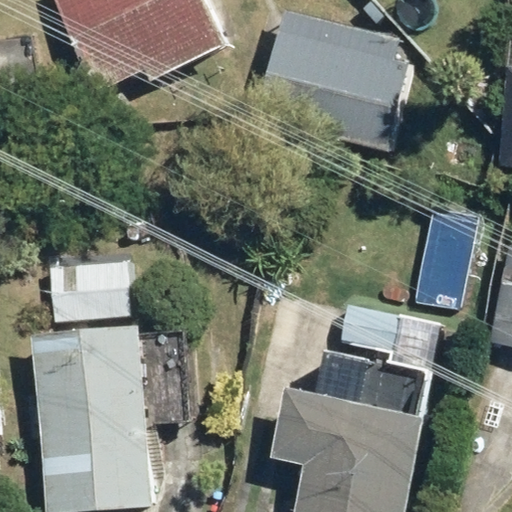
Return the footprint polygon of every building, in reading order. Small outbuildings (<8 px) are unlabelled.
[(151,96),(228,63),(201,0),(49,0),(95,105),(146,84),(151,96)] [(284,18),(256,128),(389,161),(417,51),(284,18)] [(511,75),(510,76),(498,173),(511,174),(511,75)] [(511,254),(509,254),(489,350),(511,355),(511,254)] [(130,267),(49,273),(54,334),(134,328),(130,267)] [(189,334),(32,346),(44,511),(158,511),(153,439),(197,436),(189,334)] [(413,511),(431,437),(284,403),(268,469),(303,478),(294,511),(413,511)]
